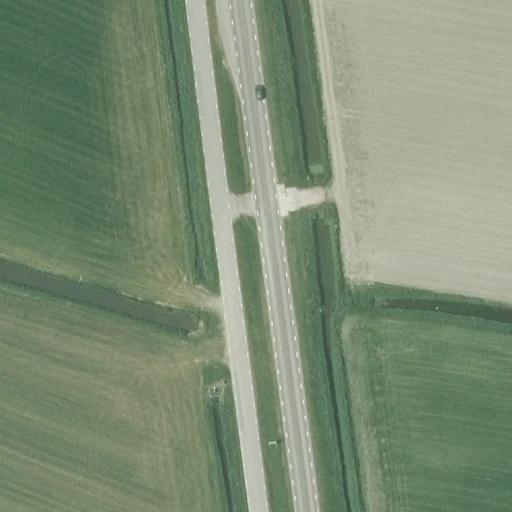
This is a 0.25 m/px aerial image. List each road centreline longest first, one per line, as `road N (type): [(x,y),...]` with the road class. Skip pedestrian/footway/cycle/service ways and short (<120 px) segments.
road 1 (primary): [(305,511),(238,0)]
road 2 (unclassified): [(259,511),(194,0)]
